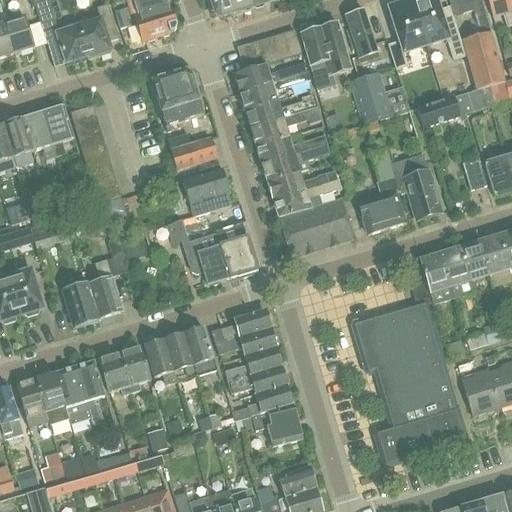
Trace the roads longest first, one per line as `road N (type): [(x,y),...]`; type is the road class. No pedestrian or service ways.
road 1 (residential): [(0,373),(275,288)]
road 2 (residential): [(275,288),(202,47)]
road 3 (residential): [(275,288),(511,215)]
road 4 (residential): [(343,511),(275,288)]
road 5 (residential): [(0,109),(202,47)]
road 6 (residential): [(202,47),(352,0)]
